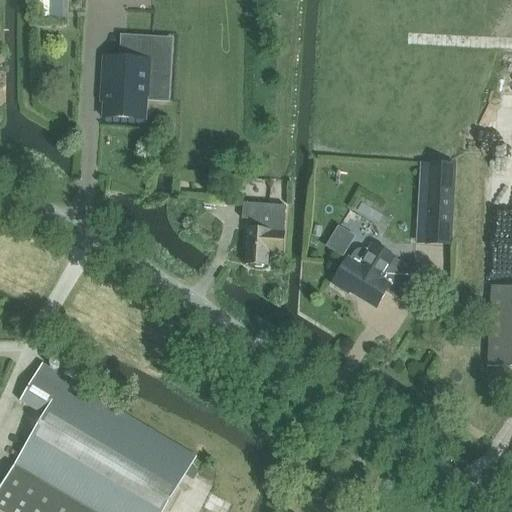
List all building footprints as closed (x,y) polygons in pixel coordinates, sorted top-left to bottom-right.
[(62,21),(62,0),(36,0),(37,21),(62,21)] [(115,54),(119,55),(184,58),(187,16),(117,12),(115,54)] [(102,95),(101,118),(145,120),(146,99),(149,99),(151,59),(101,56),(99,95),(102,95)] [(511,182),(511,159),(490,159),(489,182),(511,182)] [(429,164),(425,245),(450,246),(454,166),(429,164)] [(346,205),(365,219),(376,205),(357,190),(346,205)] [(242,220),(249,221),(247,231),(244,265),(270,266),(271,252),(283,253),(284,233),(286,207),(243,204),(242,220)] [(416,272),(395,260),(395,259),(372,245),(368,251),(364,249),(360,249),(356,251),(353,253),(349,260),(348,259),(332,285),(350,296),(353,291),(378,306),(386,292),(400,299),(416,272)] [(511,373),(511,291),(494,291),(491,373),(511,373)] [(0,491),(0,511),(162,511),(194,458),(66,382),(67,380),(42,364),(20,402),(44,416),(0,491)]
